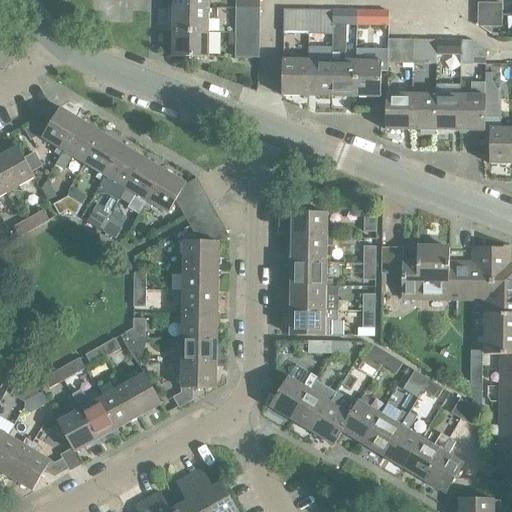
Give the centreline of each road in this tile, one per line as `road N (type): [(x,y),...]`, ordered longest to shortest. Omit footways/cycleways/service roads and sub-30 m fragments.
road 1 (residential): [(233,421),(253,381),(257,180),(273,131)]
road 2 (residential): [(511,221),(273,131)]
road 3 (residential): [(273,131),(58,45)]
road 4 (residential): [(59,511),(233,421)]
